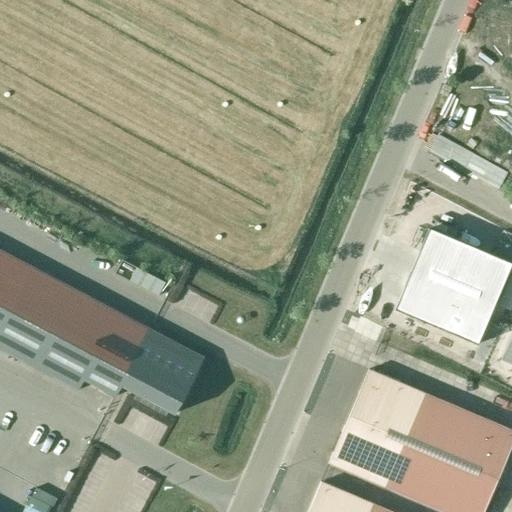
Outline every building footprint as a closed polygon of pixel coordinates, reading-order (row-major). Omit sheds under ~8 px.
[(511,271),(511,262),(433,228),(398,309),(481,345),(511,271)] [(149,331),(0,252),(0,349),(77,391),(82,380),(114,397),(120,386),(173,414),(197,370),(144,341),(149,331)] [(511,334),(499,360),(511,366),(511,334)] [(441,511),(481,511),(511,441),(511,431),(367,370),(327,463),(441,511)] [(389,511),(319,482),(306,511),(389,511)]
